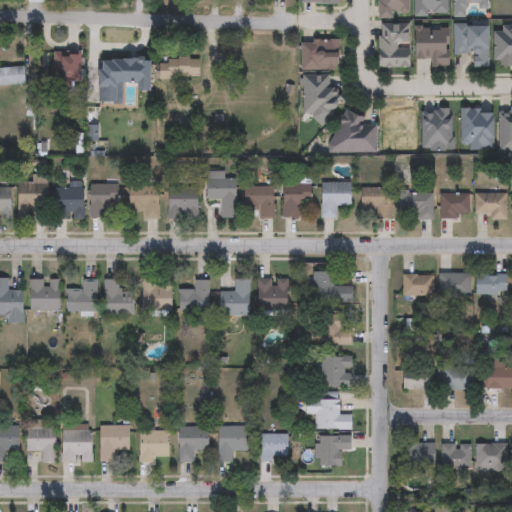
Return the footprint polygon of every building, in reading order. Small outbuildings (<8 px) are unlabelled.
[(413,14),(413,0),(446,0),(446,14),(413,14)] [(487,0),(487,7),(467,6),(467,16),(453,16),(453,0),(487,0)] [(377,67),(377,22),(408,22),(408,67),(377,67)] [(431,56),(417,57),(416,25),(448,24),(448,65),(431,66),(431,56)] [(473,66),(473,53),(453,53),(453,24),(488,24),(488,66),(473,66)] [(340,42),(305,42),(305,69),(341,69),(340,42)] [(81,83),(53,83),(53,53),(81,53),(81,83)] [(160,79),(160,67),(201,67),(201,79),(160,79)] [(24,85),(0,85),(0,68),(24,68),(24,85)] [(304,116),(315,116),(315,124),(337,124),(337,77),(304,77),(304,116)] [(378,155),(378,127),(367,127),(367,116),(336,116),(336,155),(378,155)] [(223,172),(223,178),(236,178),(236,217),(220,217),(220,200),(206,200),(206,172),(223,172)] [(45,207),(17,207),(17,182),(31,182),(31,176),(45,176),(45,207)] [(351,205),(335,205),(335,217),(321,217),(321,183),(351,183),(351,205)] [(89,217),(89,184),(118,184),(118,204),(104,204),(104,217),(89,217)] [(298,218),(283,218),(283,184),(311,185),(311,201),(299,201),(298,218)] [(157,186),(157,219),(143,219),(143,209),(128,209),(128,186),(157,186)] [(273,186),(273,217),(259,217),(259,209),(243,209),(243,186),(273,186)] [(0,218),(0,188),(9,188),(9,218),(0,218)] [(55,188),(83,188),(83,219),(71,219),(71,218),(55,218),(55,188)] [(197,188),(197,218),(168,218),(168,188),(197,188)] [(360,209),(360,188),(390,188),(390,219),(376,219),(376,209),(360,209)] [(432,192),(432,220),(418,220),(418,212),(400,212),(400,192),(432,192)] [(467,194),(467,218),(439,218),(439,194),(467,194)] [(506,194),(506,219),(478,219),(478,194),(506,194)] [(333,273),(333,287),(352,287),(352,302),(312,302),(312,273),(333,273)] [(438,273),(469,273),(469,296),(438,296),(438,273)] [(432,275),(432,296),(402,296),(402,275),(432,275)] [(506,275),(506,293),(476,293),(476,275),(506,275)] [(0,278),(6,278),(6,290),(22,290),(21,323),(6,323),(6,315),(0,314),(0,278)] [(58,279),(58,310),(28,310),(28,279),(58,279)] [(65,312),(65,289),(81,289),(81,279),(95,279),(95,312),(65,312)] [(119,279),(119,295),(133,295),(133,314),(103,314),(103,279),(119,279)] [(171,310),(141,310),(141,279),(155,279),(155,285),(171,285),(171,310)] [(219,292),(234,292),(234,279),(248,279),(248,316),(219,316),(219,292)] [(287,279),(287,309),(257,309),(257,279),(287,279)] [(178,290),(193,289),(193,280),(208,280),(208,311),(178,311),(178,290)] [(352,346),(322,346),(322,315),(341,315),(341,330),(352,330),(352,346)] [(352,387),(320,387),(320,357),(352,357),(352,387)] [(511,389),(486,389),(486,363),(506,363),(506,368),(511,368),(511,389)] [(404,390),(404,368),(434,368),(434,390),(404,390)] [(473,390),(441,390),(441,368),(473,368),(473,390)] [(316,429),(316,415),(306,415),(306,400),(339,400),(339,415),(352,415),(352,429),(316,429)] [(55,427),(55,464),(39,464),(39,451),(26,451),(26,421),(39,421),(39,427),(55,427)] [(114,450),(114,462),(99,462),(99,425),(129,425),(129,450),(114,450)] [(4,462),(0,462),(0,427),(19,427),(19,450),(4,450),(4,462)] [(178,427),(208,427),(208,450),(193,450),(193,462),(178,462),(178,427)] [(247,427),(247,451),(231,451),(231,462),(217,462),(217,427),(247,427)] [(91,462),(61,462),(61,429),(91,429),(91,462)] [(168,432),(168,457),(152,457),(152,463),(138,463),(138,432),(168,432)] [(260,435),(288,435),(288,460),(260,460),(260,435)] [(341,450),(341,466),(319,466),(319,436),(350,437),(350,450),(341,450)] [(434,467),(404,467),(404,444),(434,444),(434,467)] [(440,469),(440,444),(470,444),(470,469),(440,469)] [(505,444),(505,467),(476,467),(476,444),(505,444)]
